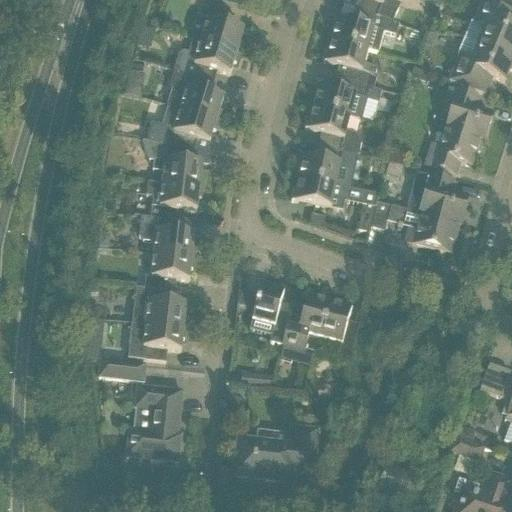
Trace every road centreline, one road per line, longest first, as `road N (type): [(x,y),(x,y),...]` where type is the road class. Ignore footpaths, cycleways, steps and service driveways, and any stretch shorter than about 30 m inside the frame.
road 1 (secondary): [(17,511),(24,319),(85,0)]
road 2 (secondary): [(77,0),(51,57),(0,233)]
road 3 (residential): [(249,229),(248,201),(306,0)]
road 4 (residential): [(249,229),(473,307)]
